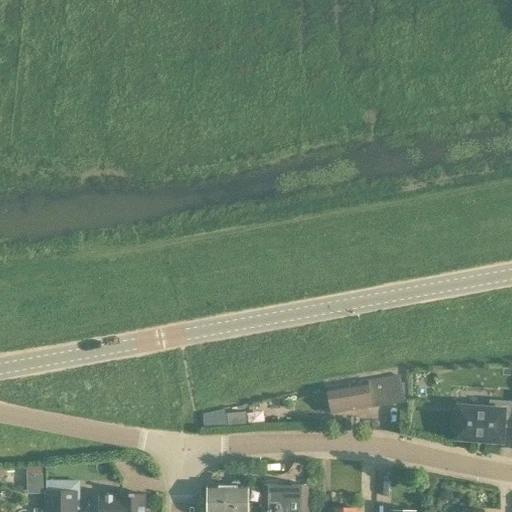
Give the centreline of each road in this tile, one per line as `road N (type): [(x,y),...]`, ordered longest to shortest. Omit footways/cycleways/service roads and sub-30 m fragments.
road 1 (tertiary): [(0,371),(511,274)]
road 2 (residential): [(179,444),(363,445),(511,474)]
road 3 (residential): [(0,412),(179,444)]
